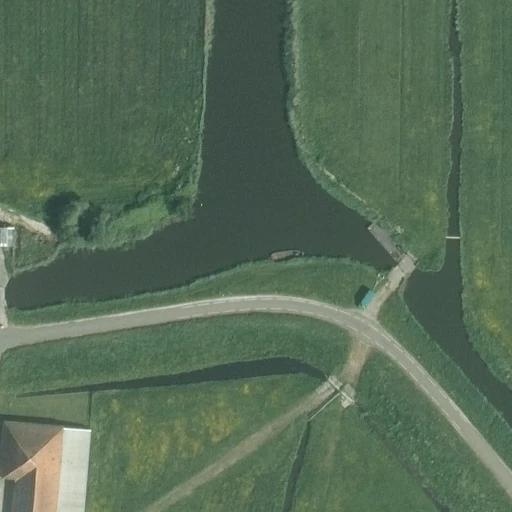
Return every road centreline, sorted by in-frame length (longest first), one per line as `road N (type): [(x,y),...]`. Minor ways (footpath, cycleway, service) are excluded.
road 1 (unclassified): [(511,482),(407,363),(365,330),(309,307),(209,307),(0,337)]
road 2 (track): [(156,511),(346,377),(384,292)]
road 3 (track): [(0,202),(186,71),(189,0)]
